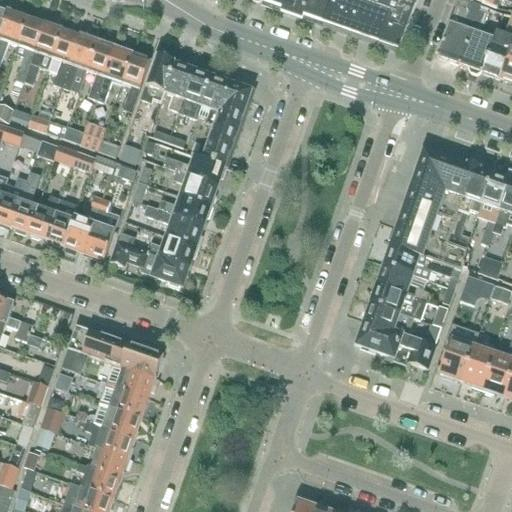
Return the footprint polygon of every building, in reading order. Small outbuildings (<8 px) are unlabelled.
[(264,0),(263,4),(264,5),(265,4),(283,11),(282,13),(360,40),(361,38),(371,42),(370,44),(394,52),(395,50),(398,51),(416,4),(418,0),(264,0)] [(511,0),(468,0),(469,0),(497,11),(501,3),(511,7),(511,0)] [(471,11),(473,6),(460,1),(437,61),(458,68),(479,14),(471,11)] [(5,10),(0,8),(0,44),(11,14),(5,12),(5,10)] [(19,15),(17,16),(11,14),(0,44),(0,68),(1,69),(9,46),(18,49),(28,20),(25,19),(25,17),(19,15)] [(484,29),(488,17),(479,14),(458,68),(469,72),(471,77),(476,79),(480,76),(482,76),(494,43),(477,37),(480,28),(484,29)] [(40,23),(30,19),(30,21),(28,20),(18,49),(15,58),(24,61),(16,84),(24,87),(24,86),(46,27),(39,24),(40,23)] [(511,47),(511,20),(506,39),(496,36),(494,43),(482,76),(499,82),(511,47)] [(51,29),(46,27),(24,86),(33,89),(44,58),(53,62),(63,33),(59,32),(59,29),(53,27),(51,29)] [(63,33),(53,62),(49,73),(58,76),(54,88),(62,91),(80,39),(75,37),(74,35),(68,33),(67,34),(63,33)] [(97,42),(87,39),(86,41),(80,39),(62,91),(70,94),(78,71),(87,74),(98,45),(96,45),(97,42)] [(110,49),(109,47),(103,45),(101,47),(98,45),(87,74),(96,77),(88,100),(96,103),(115,51),(110,49)] [(511,86),(511,47),(499,82),(511,86)] [(123,52),(121,53),(115,51),(96,103),(105,106),(113,83),(122,87),(133,58),(129,56),(129,54),(123,52)] [(145,62),(144,60),(138,58),(136,59),(133,58),(122,87),(132,90),(124,113),(132,116),(151,64),(145,62)] [(161,107),(165,97),(176,66),(157,59),(141,104),(151,107),(152,104),(161,107)] [(176,67),(176,66),(165,97),(173,100),(169,113),(178,117),(193,75),(186,72),(186,70),(176,67)] [(201,76),(201,77),(193,75),(178,117),(197,123),(199,116),(212,80),(201,76)] [(222,85),(223,83),(212,80),(199,116),(208,119),(206,126),(215,130),(220,117),(230,88),(222,85)] [(248,102),(250,95),(240,87),(235,90),(230,88),(220,117),(215,130),(207,153),(203,164),(225,171),(230,155),(234,156),(252,104),(248,102)] [(11,125),(13,117),(15,114),(0,108),(0,124),(10,128),(11,125)] [(25,121),(13,117),(11,125),(23,129),(25,121)] [(46,136),(50,125),(33,118),(28,131),(45,137),(46,136)] [(63,142),(67,130),(50,125),(46,136),(63,142)] [(20,151),(20,150),(24,137),(25,136),(7,130),(2,145),(20,151)] [(80,149),(85,137),(67,130),(63,142),(80,149)] [(168,147),(170,140),(155,134),(152,141),(168,147)] [(38,156),(42,144),(24,137),(20,150),(38,156)] [(98,155),(102,143),(85,137),(80,149),(98,155)] [(170,140),(168,147),(183,152),(185,145),(170,140)] [(102,143),(98,155),(117,162),(121,150),(102,143)] [(42,144),(38,156),(37,159),(54,165),(59,151),(42,144)] [(151,158),(155,147),(148,145),(144,155),(151,158)] [(203,164),(207,153),(189,147),(185,157),(195,161),(203,164)] [(136,168),(141,153),(125,148),(120,163),(136,168)] [(70,170),(75,156),(63,152),(58,166),(70,170)] [(418,174),(398,232),(434,244),(439,230),(434,228),(443,201),(455,164),(442,159),(428,154),(427,156),(424,155),(423,156),(422,156),(422,157),(422,158),(423,159),(422,163),(419,162),(415,173),(418,174)] [(90,176),(94,163),(77,157),(72,170),(90,176)] [(112,178),(116,165),(98,159),(93,172),(112,178)] [(225,171),(203,164),(195,161),(191,170),(166,161),(162,171),(176,175),(218,190),(220,182),(222,183),(226,171),(225,171)] [(466,168),(455,164),(443,201),(434,228),(439,230),(434,244),(447,249),(474,169),(467,166),(466,168)] [(494,173),(483,169),(482,172),(474,169),(447,249),(456,252),(469,214),(478,217),(482,208),(494,173)] [(134,184),(137,176),(125,171),(122,180),(134,184)] [(148,189),(153,175),(144,172),(140,186),(148,189)] [(488,249),(493,236),(510,186),(503,183),(505,177),(494,173),(482,208),(490,211),(485,225),(488,226),(481,247),(488,249)] [(214,200),(218,190),(176,175),(173,184),(185,188),(181,200),(213,212),(216,201),(214,200)] [(29,237),(38,211),(29,207),(39,179),(31,176),(27,185),(26,189),(11,231),(15,232),(14,235),(26,239),(27,236),(29,237)] [(0,205),(6,188),(8,183),(0,180),(0,205)] [(11,231),(26,189),(27,185),(18,181),(15,191),(6,188),(0,205),(0,229),(6,232),(6,229),(11,231)] [(142,208),(148,189),(140,186),(133,205),(142,208)] [(511,186),(510,186),(493,236),(501,239),(503,231),(505,232),(507,227),(511,228),(511,186)] [(84,257),(103,203),(94,200),(86,224),(75,220),(74,220),(64,250),(84,257)] [(213,212),(181,200),(177,210),(162,204),(158,213),(162,215),(204,229),(207,222),(209,222),(213,212)] [(57,213),(60,205),(50,201),(49,206),(41,203),(38,211),(29,237),(31,238),(31,241),(38,243),(41,241),(46,243),(57,213)] [(107,217),(111,206),(103,203),(84,257),(104,264),(119,222),(107,217)] [(78,211),(60,205),(57,213),(46,243),(52,245),(53,248),(60,251),(62,249),(64,250),(74,220),(75,220),(78,211)] [(199,251),(202,241),(200,240),(204,229),(162,215),(158,213),(148,210),(144,219),(147,220),(159,224),(171,228),(167,240),(199,251)] [(434,244),(398,232),(396,231),(392,242),(394,243),(392,251),(445,269),(454,272),(462,275),(464,269),(466,255),(456,252),(447,249),(434,244)] [(132,251),(136,242),(122,237),(118,247),(132,251)] [(199,251),(167,240),(159,237),(155,249),(151,248),(148,257),(189,271),(193,262),(195,262),(199,251)] [(148,257),(132,251),(118,247),(111,266),(124,270),(126,264),(143,270),(141,276),(153,280),(170,286),(168,290),(179,294),(181,290),(183,291),(189,271),(148,257)] [(442,279),(445,269),(392,251),(389,259),(387,258),(383,269),(413,280),(429,285),(432,276),(442,279)] [(497,283),(503,267),(484,260),(478,276),(497,283)] [(410,289),(413,280),(383,269),(379,279),(381,280),(378,289),(426,305),(430,296),(410,289)] [(454,273),(448,292),(455,294),(462,275),(454,272),(454,273)] [(469,281),(464,294),(472,297),(479,294),(482,285),(469,281)] [(426,306),(426,305),(378,289),(376,296),(374,295),(370,307),(414,322),(421,324),(427,306),(426,306)] [(507,308),(511,295),(496,290),(491,302),(507,308)] [(448,292),(446,297),(446,298),(443,307),(450,309),(455,294),(448,292)] [(0,327),(6,329),(14,308),(0,303),(0,327)] [(426,347),(430,338),(411,331),(414,322),(370,307),(366,317),(368,318),(365,326),(426,347)] [(443,328),(448,313),(441,310),(436,326),(443,328)] [(30,337),(32,329),(21,325),(18,333),(30,337)] [(426,347),(365,326),(363,326),(358,341),(360,341),(359,345),(358,345),(357,346),(356,346),(356,347),(357,348),(357,349),(360,350),(360,351),(376,357),(376,355),(394,361),(398,350),(412,355),(408,366),(427,373),(436,350),(426,347)] [(162,368),(164,363),(163,362),(164,360),(77,330),(69,352),(75,354),(74,355),(113,368),(124,372),(124,371),(156,383),(156,381),(158,381),(159,376),(158,375),(161,367),(162,368)] [(54,346),(56,334),(43,332),(41,344),(54,346)] [(38,350),(41,341),(30,337),(18,333),(15,342),(38,350)] [(463,385),(474,352),(478,342),(468,339),(464,349),(453,344),(441,377),(463,385)] [(505,400),(511,380),(511,344),(506,363),(495,359),(483,395),(494,399),(495,396),(505,400)] [(483,395),(495,359),(474,352),(463,385),(473,389),(472,391),(483,395)] [(71,375),(77,359),(68,356),(63,372),(71,375)] [(124,371),(124,372),(113,368),(106,387),(149,402),(155,383),(156,383),(124,371)] [(39,386),(50,390),(56,373),(45,369),(39,386)] [(68,396),(73,382),(60,378),(55,392),(68,396)] [(49,390),(38,386),(34,385),(27,405),(42,410),(49,390)] [(149,402),(106,387),(102,386),(95,406),(100,408),(142,422),(149,402)] [(42,410),(27,405),(23,404),(18,421),(25,423),(23,427),(24,427),(35,431),(42,410)] [(135,442),(142,422),(100,408),(96,420),(91,420),(87,422),(86,425),(103,431),(135,442)] [(43,433),(55,437),(62,417),(48,412),(41,432),(43,433)] [(28,452),(35,431),(24,427),(17,448),(26,451),(28,452)] [(131,452),(135,442),(103,431),(96,452),(130,463),(133,453),(131,452)] [(50,453),(55,437),(43,433),(37,449),(50,453)] [(26,451),(17,448),(15,448),(8,468),(19,472),(26,451)] [(28,473),(35,475),(42,455),(32,452),(25,472),(28,473)] [(126,474),(130,463),(96,452),(89,472),(121,483),(124,473),(126,474)] [(121,483),(89,472),(74,466),(66,464),(64,471),(86,479),(81,491),(116,503),(120,493),(117,492),(121,483)] [(5,467),(0,481),(0,488),(0,489),(12,493),(19,472),(8,468),(5,467)] [(25,481),(21,493),(31,496),(35,484),(25,481)] [(0,488),(0,511),(2,511),(9,511),(16,494),(12,493),(0,489),(0,488)] [(112,511),(116,503),(81,491),(77,504),(55,496),(52,504),(76,511),(112,511)] [(25,511),(31,496),(21,493),(14,511),(25,511)]
